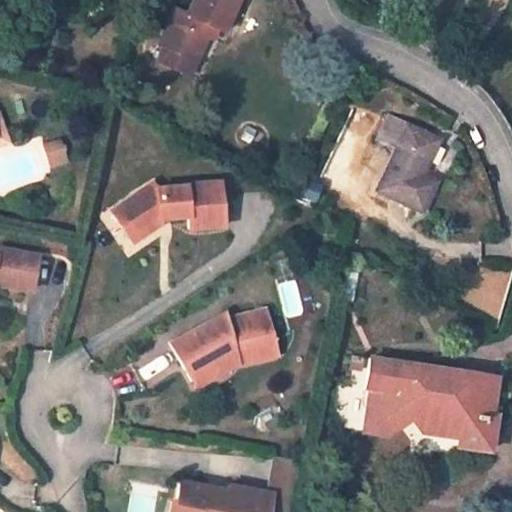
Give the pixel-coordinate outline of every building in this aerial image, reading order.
[(237,0),(192,0),(185,14),(173,9),(156,44),(193,60),(205,36),(210,26),(215,29),(222,32),(237,0)] [(210,26),(205,36),(210,39),(215,29),(210,26)] [(187,75),(193,60),(156,44),(150,57),(187,75)] [(437,141),(408,127),(378,189),(419,210),(433,182),(420,176),(437,141)] [(62,140),(44,145),(50,170),(68,166),(62,140)] [(132,200),(116,211),(132,235),(137,231),(141,237),(158,227),(157,220),(186,218),(187,231),(223,228),(220,182),(184,186),(184,189),(155,191),(156,198),(132,200)] [(132,235),(116,211),(109,215),(129,245),(141,237),(137,231),(132,235)] [(0,288),(29,295),(37,260),(0,252),(0,288)] [(222,319),(165,348),(185,385),(229,362),(233,361),(234,367),(235,371),(276,360),(264,313),(223,324),(222,319)] [(464,390),(466,372),(382,361),(363,359),(359,387),(368,388),(361,432),(385,436),(411,417),(423,430),(429,426),(455,430),(453,446),(485,451),(490,415),(485,414),(486,404),(481,399),(470,397),(464,390)] [(229,362),(185,385),(189,392),(234,367),(233,361),(229,362)] [(266,511),(270,498),(227,489),(225,502),(206,498),(207,492),(178,486),(174,506),(169,505),(167,511),(266,511)]
